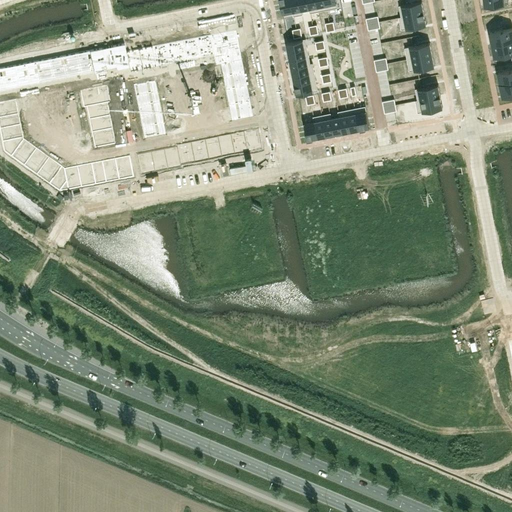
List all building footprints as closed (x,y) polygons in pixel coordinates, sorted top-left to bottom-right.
[(290,0),(279,0),(282,13),(292,11),(293,11),(290,0)] [(299,0),(290,0),(293,11),(292,11),(293,16),(303,14),(302,11),(299,0)] [(307,0),(299,0),(302,11),(309,10),(310,10),(307,0)] [(316,0),(307,0),(310,10),(309,10),(310,12),(319,11),(316,0)] [(325,0),(316,0),(319,11),(327,9),(325,0)] [(335,0),(325,0),(327,9),(337,7),(335,0)] [(421,1),(399,5),(401,16),(401,17),(424,12),(421,1)] [(401,16),(399,17),(401,29),(426,24),(424,12),(401,17),(401,16)] [(376,16),(366,18),(367,23),(379,21),(378,15),(376,16)] [(379,21),(367,23),(368,29),(378,27),(380,27),(379,21)] [(511,27),(490,32),(492,44),(511,40),(511,27)] [(236,29),(210,34),(212,48),(238,43),(236,29)] [(210,34),(195,37),(200,58),(214,55),(212,48),(210,34)] [(195,37),(181,40),(186,61),(200,58),(195,37)] [(305,38),(286,42),(288,51),(307,47),(305,38)] [(181,40),(166,43),(170,64),(186,61),(181,40)] [(511,40),(492,44),(495,56),(511,52),(511,40)] [(113,55),(104,57),(106,68),(116,66),(116,69),(129,66),(126,51),(125,42),(111,45),(113,55)] [(430,42),(405,47),(407,59),(432,54),(430,42)] [(166,43),(152,46),(156,67),(170,64),(166,43)] [(238,43),(212,48),(214,55),(215,65),(221,64),(220,63),(242,59),(238,43)] [(111,45),(89,49),(93,70),(94,73),(107,71),(106,68),(104,57),(113,55),(111,45)] [(152,46),(139,48),(143,69),(156,67),(152,46)] [(307,47),(288,51),(289,59),(309,55),(307,47)] [(126,51),(129,66),(130,72),(143,69),(139,48),(126,51)] [(89,49),(76,52),(81,73),(93,70),(89,49)] [(76,52),(62,54),(66,76),(81,73),(76,52)] [(62,54),(49,57),(53,78),(66,76),(62,54)] [(432,54),(407,59),(409,70),(434,65),(432,54)] [(309,55),(289,59),(291,67),(310,63),(309,55)] [(49,57),(35,60),(39,81),(53,78),(49,57)] [(384,57),(374,59),(375,65),(387,63),(386,57),(384,57)] [(242,59),(220,63),(221,64),(223,76),(244,72),(242,59)] [(35,60),(25,62),(29,83),(39,81),(35,60)] [(25,62),(14,64),(18,85),(29,83),(25,62)] [(310,63),(291,67),(293,75),(314,71),(312,62),(310,63)] [(387,63),(375,65),(376,71),(386,69),(388,68),(387,63)] [(14,64),(1,67),(5,88),(18,85),(14,64)] [(511,69),(498,72),(500,84),(511,81),(511,69)] [(314,71),(293,75),(294,84),(316,79),(314,71)] [(244,72),(223,76),(226,89),(247,85),(244,72)] [(316,79),(294,84),(296,94),(318,90),(316,79)] [(155,80),(134,84),(136,95),(157,91),(155,80)] [(511,81),(500,84),(503,95),(511,93),(511,81)] [(107,84),(80,90),(83,107),(86,106),(107,102),(110,102),(107,84)] [(438,84),(415,88),(417,99),(418,100),(440,95),(438,84)] [(247,85),(226,89),(229,105),(250,101),(247,85)] [(157,91),(136,95),(138,106),(159,101),(157,91)] [(417,99),(415,100),(418,112),(443,107),(440,95),(418,100),(417,99)] [(392,99),(382,101),(383,107),(395,104),(394,98),(392,99)] [(15,99),(0,101),(0,117),(18,113),(15,99)] [(159,101),(138,106),(140,116),(161,112),(159,101)] [(250,101),(229,105),(232,121),(253,116),(250,101)] [(107,102),(86,106),(89,119),(110,115),(107,102)] [(395,104),(383,107),(385,112),(394,110),(396,110),(395,104)] [(365,105),(355,107),(359,129),(370,127),(365,105)] [(355,107),(347,109),(351,131),(359,129),(355,107)] [(347,109),(338,111),(339,115),(343,132),(351,131),(347,109)] [(161,112),(140,116),(142,127),(163,123),(161,112)] [(331,112),(322,114),(326,135),(334,134),(331,117),(331,112)] [(18,113),(0,117),(0,128),(20,124),(18,113)] [(322,114),(313,116),(314,120),(315,120),(318,137),(326,135),(322,114)] [(110,115),(89,119),(91,132),(112,128),(110,115)] [(331,117),(334,134),(343,132),(339,115),(331,117)] [(314,120),(304,122),(307,139),(318,137),(315,120),(314,120)] [(163,123),(142,127),(144,138),(165,134),(163,123)] [(20,124),(0,128),(0,132),(2,141),(23,137),(20,124)] [(112,128),(91,132),(94,148),(115,144),(112,128)] [(258,128),(243,131),(248,152),(262,149),(258,128)] [(243,131),(230,133),(235,155),(248,152),(243,131)] [(230,133),(218,136),(222,157),(235,155),(230,133)] [(218,136),(205,139),(209,160),(222,157),(218,136)] [(23,137),(2,141),(4,151),(11,156),(24,139),(23,138),(23,137)] [(24,139),(11,156),(24,165),(36,148),(24,139)] [(205,139),(190,141),(195,162),(209,160),(205,139)] [(190,141),(176,144),(176,146),(177,146),(180,165),(181,165),(195,162),(190,141)] [(176,146),(164,148),(168,170),(181,167),(181,165),(180,165),(177,146),(176,146)] [(36,148),(24,165),(36,174),(49,157),(36,148)] [(164,148),(151,151),(155,172),(168,170),(164,148)] [(151,151),(136,154),(140,175),(155,172),(151,151)] [(129,155),(115,158),(119,179),(133,176),(129,155)] [(49,157),(36,174),(49,183),(62,166),(49,157)] [(115,158),(102,161),(106,182),(119,179),(115,158)] [(102,161),(91,163),(95,184),(106,182),(102,161)] [(91,163),(77,166),(81,187),(95,184),(91,163)] [(62,166),(49,183),(59,191),(68,189),(64,168),(62,166)] [(64,168),(68,189),(81,187),(77,166),(64,168)] [(420,174),(398,178),(400,190),(422,186),(420,174)] [(422,186),(400,190),(403,202),(425,198),(422,186)] [(331,191),(308,196),(311,208),(333,203),(331,191)] [(242,212),(237,213),(240,227),(262,222),(259,209),(254,210),(253,203),(241,206),(242,212)] [(333,203),(311,208),(313,220),(335,216),(333,203)] [(193,222),(188,223),(191,236),(213,232),(210,218),(205,220),(203,213),(192,215),(193,222)] [(421,238),(409,241),(413,263),(426,260),(422,240),(421,238)] [(434,238),(422,240),(426,260),(426,262),(438,260),(437,255),(443,254),(440,241),(435,242),(434,238)] [(377,247),(359,251),(362,268),(368,267),(369,272),(381,269),(377,249),(377,247)] [(389,247),(377,249),(381,269),(381,271),(394,269),(389,247)] [(251,256),(245,257),(247,269),(253,268),(254,273),(268,270),(263,248),(250,251),(251,256)] [(345,255),(332,258),(336,278),(337,280),(349,278),(345,255)] [(332,256),(320,258),(324,280),(336,278),(332,258),(332,256)] [(212,258),(199,261),(203,283),(217,280),(216,275),(222,274),(220,262),(213,264),(212,258)]
